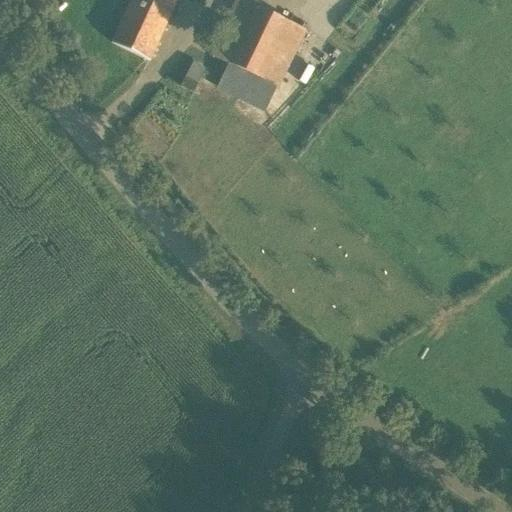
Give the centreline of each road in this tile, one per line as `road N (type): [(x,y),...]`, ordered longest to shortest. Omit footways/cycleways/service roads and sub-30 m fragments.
road 1 (unclassified): [(294,373),(0,43)]
road 2 (unclassified): [(492,511),(367,435),(294,373)]
road 3 (unclassified): [(240,511),(294,373)]
